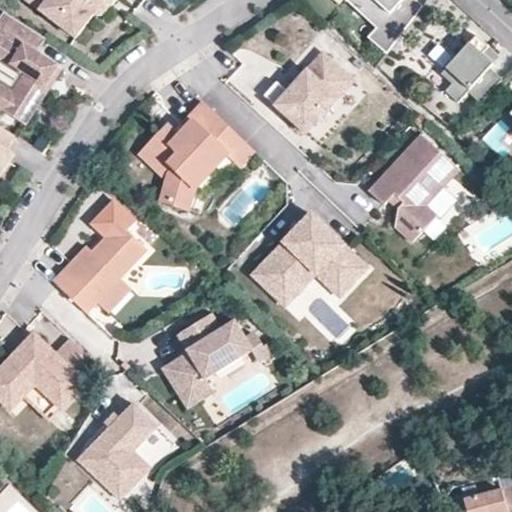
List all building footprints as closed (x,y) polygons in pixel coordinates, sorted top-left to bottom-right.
[(26,0),(24,3),(75,42),(93,18),(97,20),(100,19),(102,18),(110,8),(104,4),(106,0),(26,0)] [(345,0),(346,0),(377,28),(368,37),(386,54),(423,7),(415,0),(345,0)] [(45,41),(3,14),(0,19),(0,60),(24,76),(12,95),(0,87),(0,111),(25,127),(49,90),(45,88),(50,79),(55,81),(61,71),(36,55),(45,41)] [(490,69),(493,65),(483,55),(490,47),(477,36),(441,75),(452,85),(446,92),(458,103),(468,92),(481,104),(503,80),(490,69)] [(500,57),(490,47),(483,55),(493,65),(500,57)] [(351,87),(321,58),(295,86),(285,96),(280,91),(274,85),(261,99),(283,120),(302,138),(351,87)] [(0,60),(0,87),(12,95),(24,76),(0,60)] [(45,88),(49,90),(55,81),(50,79),(45,88)] [(289,81),(280,91),(285,96),(295,86),(289,81)] [(249,149),(203,105),(174,136),(166,128),(143,152),(169,176),(160,205),(187,213),(193,191),(227,157),(234,164),(249,149)] [(14,138),(0,129),(0,176),(13,156),(6,151),(14,138)] [(421,138),(369,194),(384,208),(389,203),(394,197),(404,206),(398,211),(394,229),(411,245),(436,219),(425,209),(445,187),(458,173),(421,138)] [(394,197),(389,203),(398,211),(404,206),(394,197)] [(64,272),(53,284),(85,315),(96,303),(119,279),(146,251),(126,233),(135,223),(114,203),(91,227),(105,240),(92,254),(70,277),(64,272)] [(367,270),(311,217),(297,232),(302,236),(297,241),(292,237),(252,278),(279,304),(317,263),(347,292),(367,270)] [(302,236),(297,232),(292,237),(297,241),(302,236)] [(70,277),(92,254),(86,249),(64,272),(70,277)] [(317,263),(279,304),(285,309),(309,285),(316,277),(339,300),(347,292),(317,263)] [(119,279),(96,303),(107,314),(130,290),(119,279)] [(212,316),(178,337),(188,355),(193,363),(184,368),(179,360),(162,371),(179,399),(206,382),(252,354),(257,362),(259,365),(272,358),(267,348),(263,349),(256,338),(251,337),(245,341),(235,325),(222,333),(212,316)] [(20,363),(38,343),(32,337),(13,357),(20,363)] [(96,367),(69,342),(54,358),(38,343),(20,363),(13,357),(0,371),(0,403),(10,412),(34,387),(60,410),(84,385),(82,382),(96,367)] [(188,355),(179,360),(184,368),(193,363),(188,355)] [(206,382),(179,399),(187,411),(214,395),(211,390),(206,382)] [(156,428),(133,406),(78,463),(119,502),(150,470),(132,453),(156,428)] [(511,511),(511,486),(463,501),(466,511),(511,511)] [(365,487),(341,504),(346,511),(359,511),(375,501),(365,487)]
